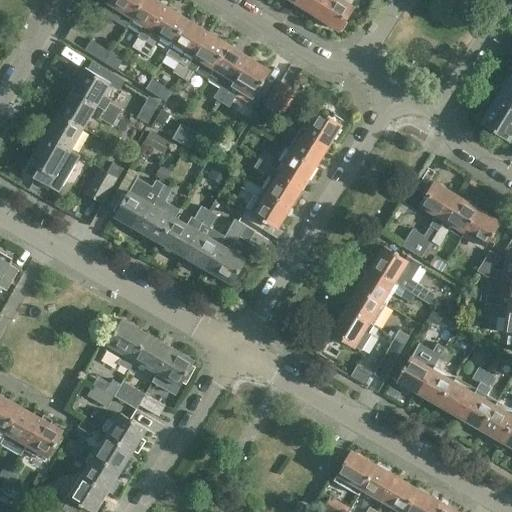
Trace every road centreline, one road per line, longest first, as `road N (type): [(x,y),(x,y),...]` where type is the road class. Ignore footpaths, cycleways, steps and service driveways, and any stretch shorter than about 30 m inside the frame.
road 1 (residential): [(511,506),(236,352)]
road 2 (residential): [(236,352),(396,96)]
road 3 (residential): [(236,352),(0,213)]
road 4 (residential): [(138,511),(236,352)]
road 5 (residential): [(360,64),(306,54),(222,0)]
road 6 (residential): [(442,117),(510,0)]
road 7 (residential): [(62,0),(0,109)]
